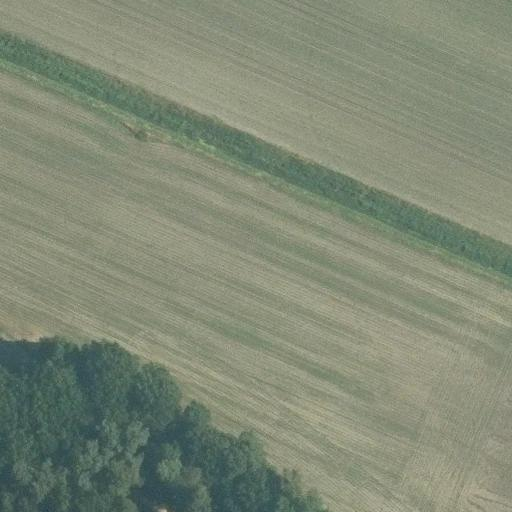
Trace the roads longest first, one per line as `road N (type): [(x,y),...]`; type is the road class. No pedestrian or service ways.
road 1 (track): [(511,260),(0,41)]
road 2 (track): [(225,511),(139,433),(95,417),(0,449)]
